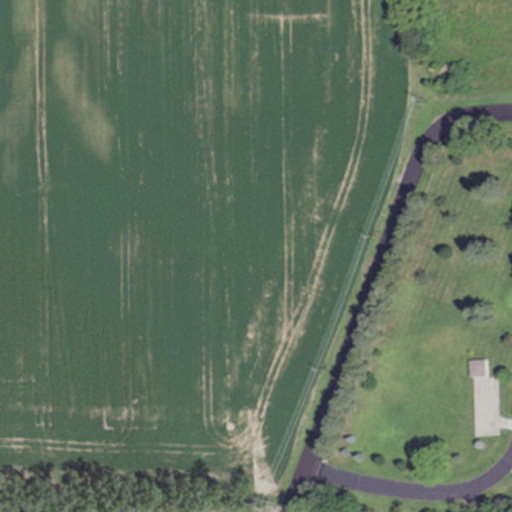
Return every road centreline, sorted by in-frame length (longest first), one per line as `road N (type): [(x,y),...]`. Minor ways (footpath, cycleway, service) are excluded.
road 1 (residential): [(288,511),(428,143),(458,121),(511,113)]
road 2 (residential): [(511,459),(477,491),(444,495),(366,484),(306,464)]
